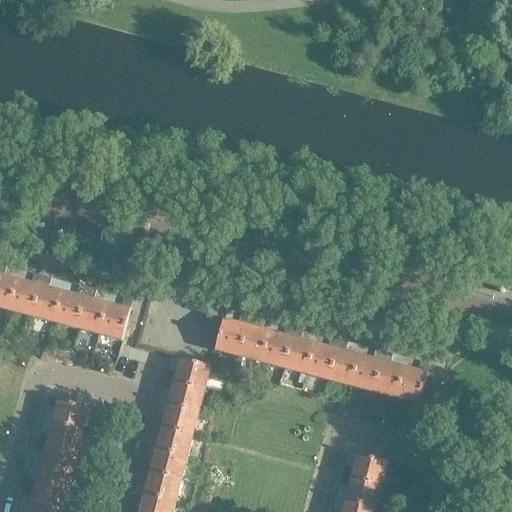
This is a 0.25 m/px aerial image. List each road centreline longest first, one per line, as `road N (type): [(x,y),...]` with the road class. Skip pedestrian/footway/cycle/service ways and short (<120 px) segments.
road 1 (residential): [(511,318),(0,202)]
road 2 (residential): [(106,511),(136,400),(36,372),(0,504)]
road 3 (residential): [(315,511),(337,428),(405,447)]
